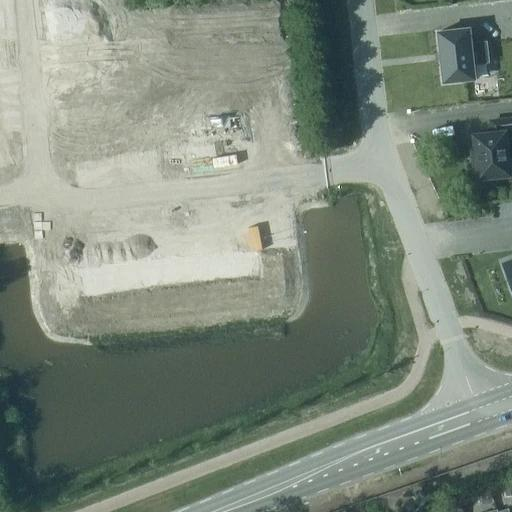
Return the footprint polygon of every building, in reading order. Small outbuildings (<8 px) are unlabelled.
[(79,0),(80,7),(49,11),(51,32),(51,33),(94,29),(92,7),(105,6),(104,0),(79,0)] [(200,4),(186,6),(189,31),(202,29),(203,43),(213,42),(213,43),(229,41),(229,40),(247,38),(244,10),(202,15),(200,4)] [(51,32),(49,33),(51,50),(53,50),(54,56),(85,52),(87,65),(112,62),(110,48),(96,50),(94,29),(51,33),(51,32)] [(443,83),(475,79),(473,64),(488,62),(486,42),(471,44),(469,29),(438,32),(443,83)] [(304,90),(278,93),(278,94),(279,94),(284,134),(283,134),(283,135),(309,132),(304,90)] [(278,94),(259,96),(263,136),(283,134),(284,134),(279,94),(278,94)] [(259,96),(239,99),(243,139),(263,136),(259,96)] [(219,101),(218,101),(223,141),(224,141),(243,139),(239,99),(219,101)] [(219,100),(193,103),(198,144),(224,141),(223,141),(218,101),(219,101),(219,100)] [(168,106),(142,109),(143,109),(147,150),(146,150),(172,147),(168,106)] [(142,109),(122,112),(127,152),(146,150),(147,150),(143,109),(142,109)] [(122,112),(102,114),(107,154),(127,152),(122,112)] [(83,116),(82,116),(86,156),(87,156),(107,154),(102,114),(83,116)] [(83,115),(57,118),(62,160),(88,157),(87,156),(86,156),(82,116),(83,116),(83,115)] [(492,178),(508,176),(509,183),(511,182),(511,118),(491,121),(492,133),(474,135),(476,161),(473,162),(475,183),(493,181),(492,178)] [(86,287),(66,289),(69,316),(88,314),(91,345),(261,326),(256,280),(265,279),(264,267),(254,268),(254,276),(87,294),(86,287)] [(511,482),(503,485),(505,496),(511,494),(511,482)] [(489,488),(479,491),(482,505),(492,503),(489,488)]
